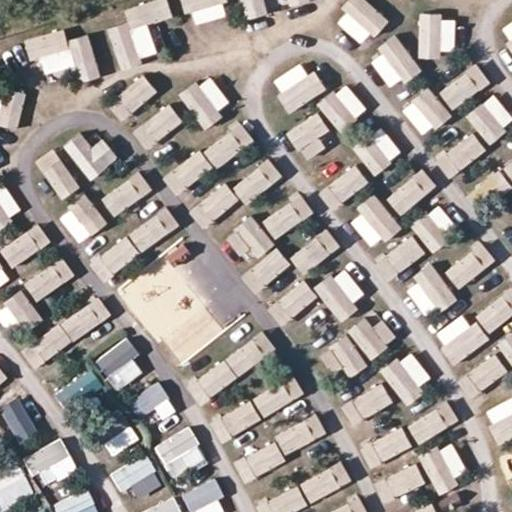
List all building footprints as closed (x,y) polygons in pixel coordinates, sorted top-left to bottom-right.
[(122,67),(160,55),(150,24),(175,16),(169,0),(152,0),(126,8),(130,21),(110,27),(122,67)] [(228,0),(185,0),(191,24),(232,15),(228,0)] [(243,0),(248,18),(275,10),(271,0),(290,0),(292,6),(311,0),(243,0)] [(369,0),(353,0),(337,18),(366,45),(390,18),(369,0)] [(456,54),(457,14),(422,14),(421,53),(456,54)] [(511,45),(511,21),(501,29),(511,45)] [(83,83),(104,75),(89,33),(71,40),(66,26),(30,39),(43,75),(76,63),(83,83)] [(370,57),(394,89),(423,68),(400,35),(370,57)] [(292,112),(326,92),(308,60),(273,80),(292,112)] [(478,62),(441,92),(456,110),(492,80),(478,62)] [(183,95),(208,127),(235,105),(210,73),(183,95)] [(145,74),(110,103),(125,120),(160,91),(145,74)] [(349,82),(321,103),(342,131),(370,110),(349,82)] [(432,86),(404,107),(425,136),(453,116),(432,86)] [(0,88),(0,126),(16,130),(26,96),(0,88)] [(487,142),(511,126),(511,114),(500,94),(469,112),(487,142)] [(149,149),(185,119),(171,102),(135,132),(149,149)] [(288,131),(307,160),(338,140),(318,111),(288,131)] [(206,148),(218,166),(256,141),(244,123),(206,148)] [(373,174),(403,156),(386,126),(355,143),(373,174)] [(83,132),(65,145),(92,180),(121,157),(106,137),(93,146),(83,132)] [(438,160),(452,179),(489,150),(474,132),(438,160)] [(57,147),(37,160),(62,199),(82,187),(57,147)] [(176,191),(214,168),(204,151),(166,174),(176,191)] [(270,158),(235,187),(248,203),(284,174),(270,158)] [(321,192),(334,210),(371,181),(358,164),(321,192)] [(425,168),(389,197),(403,215),(439,185),(425,168)] [(103,197),(115,216),(154,190),(142,172),(103,197)] [(226,180),(192,213),(207,229),(242,197),(226,180)] [(4,184),(0,186),(0,226),(22,214),(4,184)] [(60,217),(83,243),(110,220),(87,194),(60,217)] [(377,249),(404,225),(377,194),(350,218),(377,249)] [(429,246),(456,228),(441,204),(413,223),(429,246)] [(172,209),(131,229),(141,249),(182,229),(172,209)] [(228,235),(248,263),(276,243),(255,215),(228,235)] [(14,269),(50,243),(36,224),(0,251),(14,269)] [(92,263),(105,280),(141,251),(128,235),(92,263)] [(377,264),(391,281),(427,253),(413,235),(377,264)] [(278,247),(243,276),(257,294),(293,264),(278,247)] [(227,310),(180,252),(154,273),(157,277),(130,299),(160,335),(165,331),(177,346),(195,331),(197,334),(227,310)] [(61,257),(24,285),(38,303),(75,274),(61,257)] [(0,286),(11,278),(0,263),(0,286)] [(406,285),(429,319),(459,299),(436,265),(406,285)] [(305,279),(270,309),(284,326),(320,297),(305,279)] [(0,307),(0,314),(17,339),(43,321),(23,292),(0,307)] [(22,351),(35,370),(111,315),(97,297),(22,351)] [(467,312),(435,335),(457,364),(488,341),(467,312)] [(369,358),(398,340),(382,313),(352,332),(369,358)] [(116,389),(145,369),(120,333),(91,352),(116,389)] [(352,335),(322,351),(339,383),(369,367),(352,335)] [(198,401),(278,355),(267,336),(187,381),(198,401)] [(411,350),(383,372),(408,403),(436,380),(411,350)] [(474,398),(510,374),(497,354),(460,379),(474,398)] [(108,459),(137,442),(91,368),(62,385),(108,459)] [(254,396),(264,416),(306,395),(296,376),(254,396)] [(128,402),(140,420),(154,411),(161,422),(177,411),(158,383),(128,402)] [(353,424),(395,405),(386,384),(343,403),(353,424)] [(25,398),(0,412),(0,417),(15,443),(42,427),(25,398)] [(511,398),(487,410),(502,443),(511,437),(511,398)] [(221,441),(263,422),(254,401),(212,420),(221,441)] [(422,444),(461,419),(449,401),(410,425),(422,444)] [(286,454),(328,434),(319,414),(277,434),(286,454)] [(373,469),(415,446),(404,426),(362,449),(373,469)] [(170,478),(206,463),(191,429),(156,444),(170,478)] [(56,478),(76,467),(61,439),(23,460),(33,478),(50,468),(56,478)] [(236,462),(247,483),(288,461),(277,440),(236,462)] [(439,490),(471,473),(454,440),(422,456),(439,490)] [(111,474),(128,507),(164,488),(147,456),(111,474)] [(312,504),(354,482),(343,461),(301,484),(312,504)] [(375,483),(385,504),(428,483),(418,462),(375,483)] [(22,464),(0,470),(0,505),(31,497),(22,464)] [(183,494),(192,511),(227,511),(228,511),(212,480),(183,494)] [(261,511),(298,511),(310,506),(300,485),(259,505),(261,511)] [(98,511),(88,490),(55,506),(57,511),(98,511)] [(368,511),(362,497),(328,511),(368,511)] [(179,511),(174,498),(143,511),(179,511)] [(438,511),(436,503),(412,511),(438,511)]
